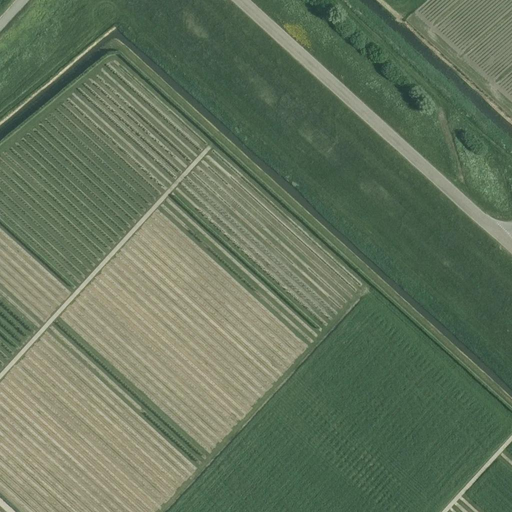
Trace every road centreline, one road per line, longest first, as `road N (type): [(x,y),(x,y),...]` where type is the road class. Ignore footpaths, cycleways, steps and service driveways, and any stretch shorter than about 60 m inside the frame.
road 1 (unclassified): [(506,242),(239,0)]
road 2 (track): [(209,148),(0,378)]
